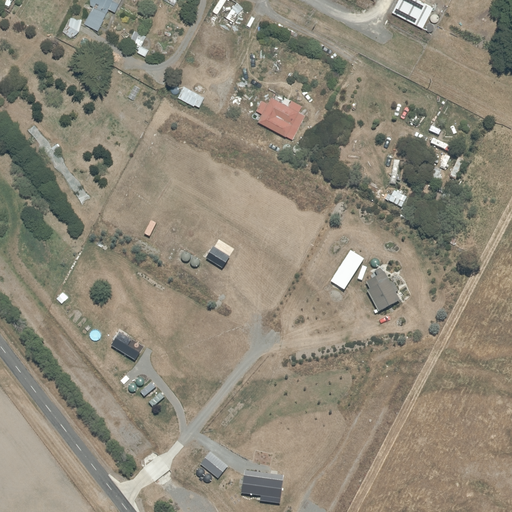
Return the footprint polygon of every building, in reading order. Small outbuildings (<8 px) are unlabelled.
[(120,0),(89,0),(88,2),(93,5),(84,23),(98,30),(109,8),(115,11),(120,0)] [(244,6),(237,1),(226,17),(234,22),(244,6)] [(83,21),(71,15),(62,31),(73,38),(83,21)] [(141,45),(146,36),(134,29),(125,45),(145,57),(149,50),(141,45)] [(282,101),(271,95),(267,102),(261,99),(256,109),(263,112),(259,120),(293,138),(305,114),(298,110),(301,104),(285,96),(282,101)] [(442,166),(431,165),(429,179),(441,180),(442,166)] [(407,196),(394,190),(389,200),(402,206),(407,196)]
